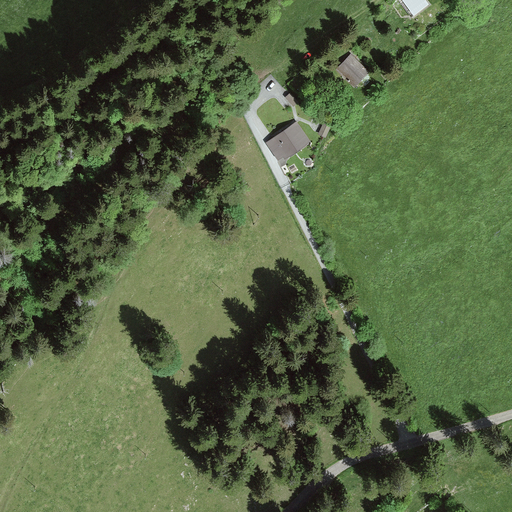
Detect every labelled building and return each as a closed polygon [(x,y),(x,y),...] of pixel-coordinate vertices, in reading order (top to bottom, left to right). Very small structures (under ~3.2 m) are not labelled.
[(425,0),(402,0),(412,14),(427,3),(425,0)] [(368,71),(350,53),(335,68),(354,86),(368,71)] [(298,100),(290,91),(285,96),(293,105),(298,100)] [(298,121),(265,143),(277,161),(310,140),(298,121)] [(330,125),(323,122),(318,132),(325,136),(330,125)]
